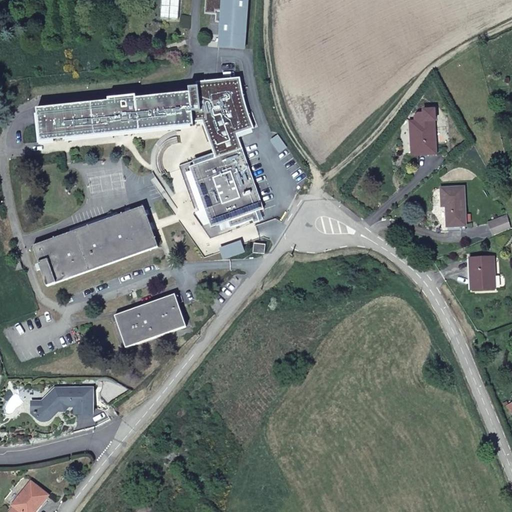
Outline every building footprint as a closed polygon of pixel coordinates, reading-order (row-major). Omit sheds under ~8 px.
[(160,0),(159,18),(177,20),(178,0),(160,0)] [(244,0),(226,0),(218,44),(237,47),(244,0)] [(42,142),(166,128),(173,127),(194,125),(191,94),(38,110),(42,142)] [(410,122),(411,139),(414,139),(415,155),(436,154),(434,121),(436,121),(435,109),(423,109),(423,112),(416,114),(416,122),(410,122)] [(173,127),(166,128),(194,208),(150,224),(153,230),(206,211),(204,204),(201,206),(173,127)] [(204,204),(206,211),(212,228),(229,222),(231,228),(253,220),(254,223),(260,221),(257,212),(264,209),(243,149),(191,168),(204,204)] [(464,188),(441,189),(442,206),(446,206),(448,227),(466,226),(464,188)] [(158,247),(153,230),(150,224),(144,207),(34,247),(48,287),(158,247)] [(494,235),(511,229),(507,217),(490,224),(494,235)] [(270,239),(274,242),(280,232),(276,229),(270,239)] [(254,253),(265,253),(265,245),(255,244),(254,253)] [(17,253),(11,255),(16,271),(23,269),(17,253)] [(493,258),(469,260),(471,290),(495,289),(493,258)] [(176,295),(117,317),(127,348),(187,327),(176,295)] [(56,388),(40,404),(36,409),(36,415),(36,417),(38,422),(46,423),(52,419),(62,409),(67,407),(75,407),(75,415),(94,415),(93,388),(56,388)] [(36,409),(40,404),(31,404),(31,414),(36,415),(36,409)] [(106,411),(111,420),(118,415),(113,407),(106,411)] [(49,496),(32,482),(14,506),(21,511),(32,511),(40,502),(42,504),(49,496)]
